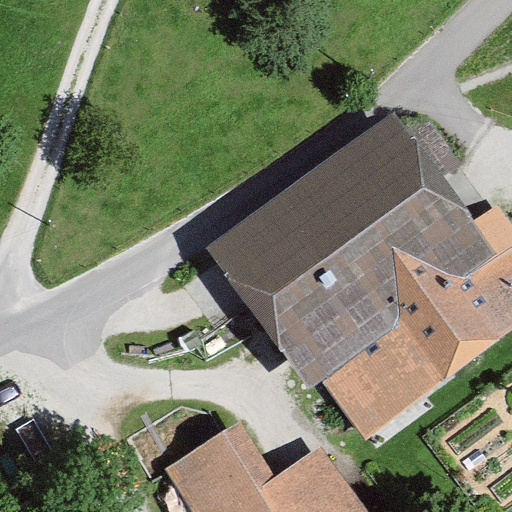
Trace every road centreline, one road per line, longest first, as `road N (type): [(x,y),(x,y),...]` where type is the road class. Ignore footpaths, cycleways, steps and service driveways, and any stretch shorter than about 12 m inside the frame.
road 1 (unclassified): [(0,338),(80,301),(253,196),(407,82),(496,0)]
road 2 (track): [(407,82),(511,147)]
